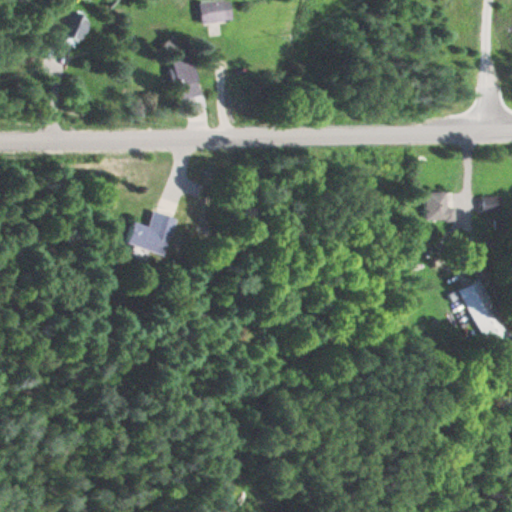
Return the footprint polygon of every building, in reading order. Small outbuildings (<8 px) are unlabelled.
[(226,0),(196,0),(196,20),(227,20),(226,0)] [(84,18),(63,8),(51,31),(72,42),(84,18)] [(445,191),(420,191),(420,219),(445,219),(445,191)] [(497,195),(475,195),(475,211),(497,211),(497,195)] [(121,243),(160,255),(171,217),(148,211),(143,225),(127,221),(121,243)] [(452,290),(485,348),(506,336),(473,278),(452,290)]
